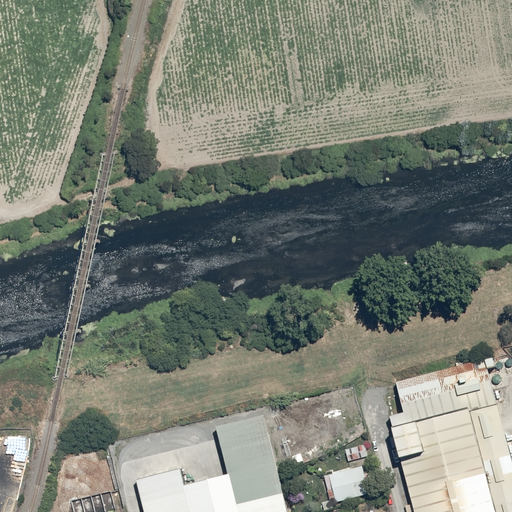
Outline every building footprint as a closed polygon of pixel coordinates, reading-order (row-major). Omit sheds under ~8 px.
[(383,428),(387,442),(462,422),(494,413),(481,367),(389,392),(398,424),(383,428)] [(406,511),(486,511),(462,422),(387,442),(406,511)] [(279,511),(258,424),(213,435),(226,485),(180,496),(176,478),(131,489),(136,511),(279,511)] [(367,444),(346,449),(349,462),(370,457),(367,444)] [(327,476),(332,500),(333,504),(373,495),(366,467),(327,476)] [(107,511),(103,496),(55,508),(56,511),(107,511)]
